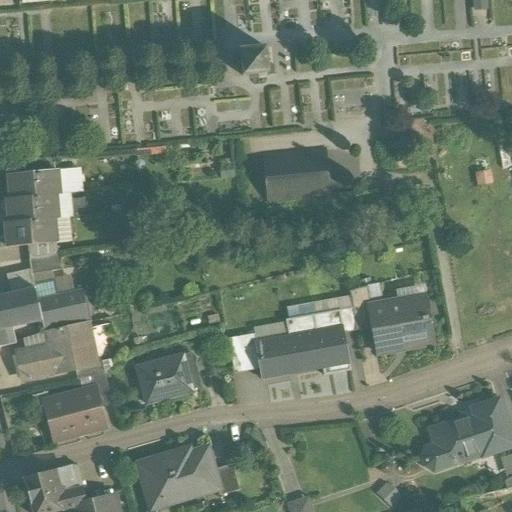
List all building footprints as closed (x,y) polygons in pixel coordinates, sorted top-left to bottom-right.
[(487,9),(486,0),(472,0),(473,10),(487,9)] [(267,46),(241,49),(243,75),(269,73),(267,46)] [(277,47),(277,74),(296,74),(296,47),(277,47)] [(324,151),(262,157),(267,203),(329,196),(324,151)] [(51,160),(15,163),(16,176),(53,173),(51,160)] [(16,176),(9,177),(11,200),(55,196),(59,195),(57,172),(53,173),(16,176)] [(11,200),(8,200),(11,224),(53,220),(57,220),(55,196),(11,200)] [(11,224),(6,225),(8,249),(27,247),(55,244),(53,220),(11,224)] [(55,244),(27,247),(28,260),(57,256),(55,244)] [(57,256),(28,260),(31,275),(60,271),(58,256),(57,256)] [(53,281),(33,286),(34,290),(36,303),(56,299),(53,281)] [(367,287),(349,292),(352,310),(356,330),(356,332),(373,329),(369,308),(371,308),(367,287)] [(34,290),(0,297),(0,330),(3,330),(40,321),(36,303),(34,290)] [(56,299),(36,303),(40,321),(40,322),(45,320),(48,331),(86,323),(80,293),(56,299)] [(371,308),(369,308),(373,329),(378,354),(399,350),(398,347),(432,340),(432,344),(434,344),(428,316),(422,317),(420,305),(403,308),(402,301),(371,308)] [(352,310),(340,312),(344,333),(356,330),(352,310)] [(323,377),(351,372),(344,333),(340,312),(253,327),(255,336),(260,369),(263,382),(322,371),(323,377)] [(48,331),(45,332),(48,348),(15,355),(21,380),(73,369),(88,366),(88,365),(94,363),(86,323),(48,331)] [(234,373),(260,369),(255,336),(228,340),(234,373)] [(0,347),(0,358),(9,357),(6,346),(0,347)] [(183,357),(137,369),(146,406),(192,394),(183,357)] [(94,363),(88,365),(88,366),(73,369),(76,381),(90,378),(103,375),(100,362),(94,363)] [(103,375),(90,378),(93,389),(95,389),(100,409),(111,406),(103,375)] [(93,389),(42,403),(53,441),(105,428),(100,409),(95,389),(93,389)] [(511,443),(498,402),(473,411),(475,417),(431,432),(436,447),(427,450),(424,459),(427,467),(435,472),(451,467),(450,464),(460,460),(461,464),(465,462),(464,459),(482,453),(483,457),(511,446),(511,443)] [(208,448),(166,460),(165,456),(137,465),(143,485),(155,482),(160,500),(199,489),(201,496),(218,491),(220,491),(215,472),(208,448)] [(76,466),(54,472),(59,491),(55,492),(56,497),(82,489),(76,466)] [(231,467),(215,472),(220,491),(218,491),(220,496),(238,491),(231,467)] [(54,472),(23,480),(28,499),(27,499),(28,504),(29,504),(31,511),(56,511),(60,511),(56,497),(55,492),(59,491),(54,472)] [(376,495),(390,508),(400,498),(386,485),(376,495)] [(82,489),(56,497),(60,511),(69,509),(86,504),(86,503),(82,489)] [(117,511),(113,496),(86,503),(86,504),(69,509),(69,511),(117,511)] [(312,511),(308,498),(286,506),(287,511),(312,511)]
